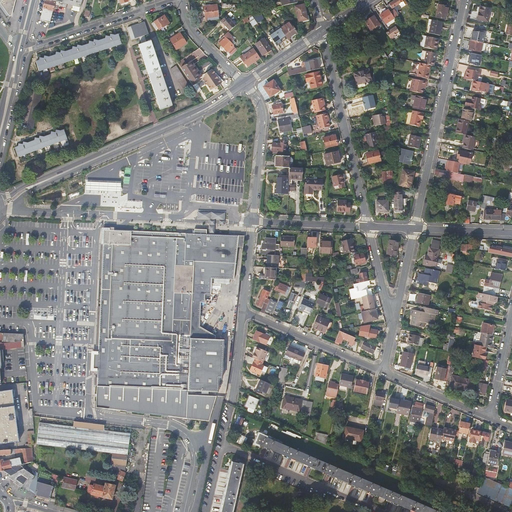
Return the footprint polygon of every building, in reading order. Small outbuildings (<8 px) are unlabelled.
[(0,0),(0,5),(2,4),(11,16),(13,7),(14,0),(0,0)] [(50,0),(45,0),(43,12),(52,14),(54,6),(56,7),(57,4),(67,6),(67,4),(81,8),(82,0),(51,0),(52,0),(50,0)] [(406,2),(404,0),(394,0),(386,6),(389,10),(395,18),(397,22),(398,23),(402,20),(401,18),(396,11),(406,4),(405,3),(406,2)] [(299,22),(302,21),(308,20),(307,16),(304,4),(295,6),(299,22)] [(204,6),(206,21),(218,19),(217,5),(204,6)] [(448,7),(444,6),(443,5),(439,5),(436,17),(446,19),(448,7)] [(488,22),(490,9),(481,7),(478,19),(488,22)] [(386,23),(395,18),(389,10),(381,15),(386,23)] [(428,19),(429,15),(425,14),(426,11),(423,10),(419,17),(428,19)] [(264,20),(260,11),(250,13),(253,16),(257,23),(264,20)] [(50,22),(52,14),(43,12),(41,20),(50,22)] [(170,23),(164,15),(154,22),(159,30),(170,23)] [(221,21),(230,31),(235,26),(228,18),(229,17),(227,15),(221,21)] [(380,25),(374,16),(365,22),(371,31),(380,25)] [(440,29),(441,22),(430,19),(428,24),(431,25),(429,34),(440,36),(441,29),(440,29)] [(144,35),(149,34),(145,22),(127,28),(130,36),(134,35),(135,39),(139,37),(141,44),(138,45),(160,109),(173,105),(151,40),(147,42),(144,35)] [(290,22),(281,28),(287,37),(289,39),(298,33),(290,22)] [(282,41),(287,37),(281,28),(281,27),(275,31),(282,41)] [(396,27),(386,33),(391,40),(394,38),(393,36),(399,32),(396,27)] [(276,45),(282,41),(275,31),(270,35),(276,45)] [(473,31),(471,40),(482,43),(484,33),(473,31)] [(228,51),(232,55),(237,50),(233,45),(231,43),(233,40),(234,40),(232,37),(232,36),(228,32),(218,41),(220,43),(219,43),(222,46),(226,49),(228,51)] [(170,39),(177,49),(187,43),(180,33),(170,39)] [(121,43),(118,34),(115,35),(111,34),(110,37),(106,36),(105,38),(99,40),(94,39),(93,42),(89,41),(89,43),(82,46),(78,45),(77,47),(73,47),(72,49),(65,51),(61,50),(60,53),(56,52),(56,54),(49,56),(45,56),(44,58),(40,57),(39,60),(36,61),(39,70),(121,43)] [(437,43),(438,39),(427,36),(425,47),(434,49),(436,43),(437,43)] [(256,44),(263,55),(271,49),(264,39),(256,44)] [(470,44),(468,52),(472,53),(482,56),(483,56),(486,43),(482,43),(471,40),(469,40),(469,44),(470,44)] [(391,51),(387,57),(389,60),(392,57),(397,49),(394,47),(392,52),(391,51)] [(378,49),(386,61),(389,60),(387,57),(382,48),(378,49)] [(256,60),(260,57),(254,49),(250,51),(250,52),(245,56),(244,55),(240,57),(243,62),(244,61),(247,66),(254,62),(253,61),(255,59),(256,60)] [(433,66),(435,61),(434,61),(435,53),(427,51),(424,64),(431,66),(433,66)] [(479,65),(482,56),(472,53),(471,58),(469,58),(468,62),(479,65)] [(292,68),(288,69),(290,75),(320,68),(318,59),(305,62),(306,68),(292,71),(292,68)] [(194,67),(195,66),(191,61),(181,68),(191,83),(194,80),(197,79),(200,77),(194,67)] [(420,63),(417,77),(427,79),(428,79),(431,66),(424,64),(420,63)] [(189,84),(176,65),(171,69),(183,88),(189,84)] [(202,80),(205,81),(211,90),(221,83),(215,74),(216,73),(212,69),(205,74),(202,80)] [(480,72),(467,69),(466,74),(464,73),(463,79),(473,81),(477,81),(478,77),(479,77),(480,72)] [(371,79),(368,70),(354,73),(357,84),(358,88),(365,86),(364,82),(371,81),(371,79)] [(322,85),(319,72),(306,75),(308,82),(310,81),(312,88),(322,85)] [(215,74),(221,83),(224,81),(216,73),(215,74)] [(426,86),(427,82),(413,79),(410,91),(422,94),(423,89),(424,86),(426,86)] [(278,86),(274,80),(264,87),(270,97),(281,90),(278,86)] [(489,84),(477,81),(473,81),(472,85),(473,86),(472,90),(478,92),(479,90),(482,91),(482,92),(487,93),(489,84)] [(36,90),(27,128),(33,129),(42,91),(36,90)] [(372,101),(370,96),(359,98),(361,104),(362,104),(364,109),(368,108),(367,105),(371,105),(370,101),(372,101)] [(424,110),(426,98),(416,96),(415,102),(414,108),(424,110)] [(470,107),(470,108),(479,110),(480,104),(479,104),(480,98),(468,96),(465,106),(470,107)] [(313,104),(315,112),(326,110),(324,105),(324,102),(325,102),(324,97),(312,100),(313,104)] [(273,104),(275,118),(278,117),(284,116),(282,103),(273,104)] [(463,109),(461,119),(469,121),(470,121),(472,112),(463,109)] [(421,119),(422,113),(413,111),(410,125),(419,127),(421,119)] [(328,112),(317,115),(320,129),(330,126),(329,120),(328,118),(329,117),(328,112)] [(289,119),(300,117),(299,113),(284,116),(278,117),(281,132),(291,130),(289,119)] [(381,115),(374,116),(376,126),(385,124),(384,117),(381,118),(381,115)] [(457,128),(456,133),(465,135),(466,135),(469,121),(461,119),(460,119),(458,129),(457,128)] [(310,126),(302,128),(303,132),(304,134),(312,132),(310,126)] [(67,138),(64,129),(61,131),(56,129),(56,132),(52,132),(51,134),(44,136),(40,136),(39,138),(35,137),(35,140),(28,142),(24,142),(23,144),(19,143),(18,146),(15,147),(19,156),(67,138)] [(366,135),(369,148),(378,146),(375,132),(366,135)] [(338,145),(335,135),(324,138),(326,147),(338,145)] [(465,135),(462,148),(472,151),(475,137),(466,135),(465,135)] [(411,136),(408,147),(419,149),(420,140),(418,140),(419,137),(411,136)] [(287,141),(281,141),(281,143),(273,142),(272,150),(280,151),(280,153),(286,152),(287,141)] [(495,147),(497,143),(495,143),(493,142),(490,154),(487,167),(492,168),(492,165),(491,165),(493,156),(495,147)] [(412,151),(402,149),(399,162),(411,164),(412,160),(410,160),(412,151)] [(341,162),(338,151),(325,155),(327,165),(341,162)] [(380,161),(378,151),(367,154),(369,164),(380,161)] [(469,165),(472,154),(459,151),(457,158),(460,159),(459,162),(469,165)] [(277,156),(276,167),(281,167),(289,167),(289,156),(277,156)] [(503,166),(511,168),(511,165),(511,160),(504,159),(503,166)] [(289,178),(302,179),(303,168),(290,167),(290,170),(289,177),(289,178)] [(414,172),(404,170),(400,185),(406,186),(406,185),(410,186),(412,177),(413,177),(414,172)] [(463,181),(472,183),(473,181),(473,177),(465,175),(440,170),(439,175),(463,180),(463,181)] [(466,170),(465,175),(473,177),(482,179),(483,174),(466,170)] [(392,171),(382,172),(383,184),(392,182),(392,176),(393,176),(392,171)] [(340,188),(345,187),(342,174),(332,176),(335,186),(339,185),(340,188)] [(289,178),(289,177),(278,177),(277,186),(275,186),(275,193),(278,193),(278,195),(284,196),(284,194),(289,194),(289,189),(289,180),(289,178)] [(322,189),(322,180),(306,179),(305,193),(312,193),(313,189),(322,189)] [(122,183),(86,182),(86,192),(122,193),(122,183)] [(461,197),(464,197),(466,190),(446,186),(445,190),(448,190),(447,194),(461,197)] [(460,204),(461,197),(447,194),(445,193),(443,203),(453,205),(453,203),(460,204)] [(338,201),(337,211),(350,212),(351,204),(347,203),(347,201),(338,201)] [(388,201),(377,201),(377,212),(388,212),(388,201)] [(475,212),(476,207),(477,205),(477,203),(468,201),(466,210),(475,212)] [(489,219),(505,220),(506,215),(501,215),(501,211),(487,210),(487,216),(489,216),(489,219)] [(207,230),(195,229),(195,234),(153,232),(130,231),(114,230),(114,228),(112,228),(110,227),(110,230),(104,230),(102,280),(100,280),(98,308),(101,308),(99,346),(98,362),(97,386),(96,407),(209,421),(217,396),(188,395),(188,390),(217,392),(219,378),(222,378),(224,340),(216,340),(208,339),(206,336),(195,336),(196,331),(197,319),(198,316),(199,300),(200,292),(204,292),(210,293),(212,277),(216,277),(230,279),(234,279),(238,247),(239,235),(207,234),(207,230)] [(295,237),(281,237),(281,246),(295,246),(295,237)] [(261,249),(261,254),(269,255),(275,255),(276,249),(279,249),(280,245),(276,244),(277,239),(266,238),(266,243),(263,243),(263,250),(261,249)] [(317,238),(308,238),(307,247),(317,248),(317,238)] [(342,241),(345,254),(352,252),(355,251),(352,238),(342,241)] [(325,240),(321,239),(320,253),(333,253),(333,242),(325,241),(325,240)] [(399,243),(390,241),(388,253),(396,255),(399,243)] [(426,255),(424,264),(436,267),(437,262),(441,263),(442,260),(438,259),(440,249),(439,249),(440,245),(432,243),(431,248),(430,247),(428,255),(426,255)] [(473,256),(473,245),(462,245),(461,255),(473,256)] [(489,252),(511,257),(511,249),(497,246),(497,248),(490,246),(489,252)] [(359,254),(358,251),(355,251),(352,252),(353,256),(352,256),(353,262),(356,261),(357,265),(366,262),(363,253),(359,254)] [(269,255),(268,267),(276,268),(278,268),(279,255),(275,255),(269,255)] [(497,259),(496,269),(506,271),(507,262),(497,259)] [(444,264),(442,271),(445,272),(452,274),(454,266),(448,264),(448,265),(444,264)] [(260,276),(260,279),(276,280),(276,268),(268,267),(266,267),(265,276),(260,276)] [(438,284),(440,271),(426,268),(425,274),(419,273),(417,283),(428,285),(429,281),(438,284)] [(357,280),(357,283),(368,281),(366,272),(360,274),(361,279),(357,280)] [(484,289),(483,294),(495,296),(496,293),(494,292),(494,287),(499,288),(502,275),(492,273),(490,281),(486,280),(484,289)] [(350,290),(353,299),(362,297),(372,295),(371,289),(367,290),(367,286),(370,285),(369,280),(368,281),(357,283),(355,284),(356,288),(350,290)] [(280,286),(277,284),(276,285),(275,289),(287,294),(290,289),(287,288),(288,287),(281,284),(280,286)] [(265,303),(261,312),(264,314),(266,308),(268,304),(266,302),(270,293),(264,290),(257,304),(262,306),(264,302),(265,303)] [(292,308),(298,294),(292,292),(286,306),(292,308)] [(428,305),(431,295),(419,293),(417,302),(428,305)] [(492,310),(493,305),(494,301),(495,302),(497,302),(498,297),(495,296),(483,294),(479,293),(478,298),(482,299),(482,302),(480,302),(478,308),(492,310)] [(331,299),(320,294),(316,302),(328,307),(331,299)] [(376,308),(372,295),(362,297),(364,303),(364,306),(361,307),(363,311),(376,308)] [(316,303),(304,298),(299,309),(302,311),(303,310),(311,313),(316,303)] [(437,315),(438,310),(424,307),(423,312),(413,310),(412,315),(414,315),(411,325),(424,327),(425,322),(433,324),(436,315),(437,315)] [(378,319),(376,308),(363,311),(362,312),(362,313),(364,318),(365,322),(378,319)] [(325,331),(329,321),(318,317),(314,327),(317,328),(317,327),(325,331)] [(483,323),(481,332),(492,335),(494,326),(483,323)] [(372,324),(361,326),(360,335),(376,338),(377,333),(378,331),(371,329),(372,324)] [(257,330),(253,339),(267,345),(271,336),(257,330)] [(354,341),(356,337),(344,332),(341,331),(340,331),(336,341),(340,343),(343,337),(351,340),(349,344),(352,346),(353,344),(355,345),(356,342),(354,341)] [(492,344),(492,341),(494,335),(492,335),(481,332),(478,332),(478,336),(481,337),(479,345),(486,346),(493,348),(493,344),(492,344)] [(14,341),(14,348),(24,347),(25,347),(24,334),(0,333),(0,350),(3,350),(6,350),(5,344),(0,344),(0,340),(2,340),(2,341),(14,341)] [(410,334),(408,343),(419,345),(422,346),(423,339),(420,338),(420,336),(410,334)] [(373,354),(377,346),(364,341),(361,348),(373,354)] [(485,353),(486,346),(479,345),(476,344),(473,357),(483,359),(484,359),(485,354),(485,353)] [(300,364),(305,353),(290,346),(283,361),(288,363),(290,360),(300,364)] [(257,347),(253,358),(263,362),(268,352),(257,347)] [(411,366),(414,355),(404,353),(401,365),(406,366),(406,368),(410,369),(411,366)] [(256,359),(251,370),(260,374),(261,371),(266,373),(268,368),(264,366),(265,363),(263,362),(256,359)] [(424,362),(418,360),(415,373),(428,376),(430,367),(423,365),(424,362)] [(328,366),(318,364),(315,379),(325,381),(328,366)] [(279,369),(277,381),(276,383),(283,385),(285,385),(288,369),(283,368),(280,367),(279,369)] [(435,378),(447,381),(448,379),(450,370),(447,369),(437,367),(435,378)] [(450,386),(461,388),(463,378),(452,375),(454,368),(450,367),(450,370),(448,379),(451,380),(450,386)] [(339,385),(351,388),(354,376),(342,374),(339,385)] [(474,380),(463,378),(461,388),(472,391),(474,380)] [(360,380),(356,379),(354,391),(367,394),(370,382),(366,381),(360,379),(360,380)] [(484,380),(478,379),(477,387),(478,387),(477,391),(486,393),(487,389),(485,388),(486,384),(484,384),(484,380)] [(265,396),(270,384),(260,380),(258,385),(257,385),(254,391),(265,396)] [(333,383),(330,383),(327,395),(336,397),(339,385),(335,384),(335,382),(333,382),(333,383)] [(0,443),(19,441),(12,390),(0,391),(0,443)] [(373,404),(382,406),(385,393),(376,391),(373,404)] [(255,410),(259,400),(251,396),(247,406),(248,407),(248,409),(248,411),(252,412),(254,411),(255,410)] [(283,408),(305,412),(307,401),(286,396),(283,408)] [(389,407),(398,409),(400,400),(391,398),(389,407)] [(412,403),(400,400),(398,409),(397,413),(409,415),(412,403)] [(313,402),(307,401),(305,412),(305,414),(310,415),(313,402)] [(422,410),(424,404),(416,402),(415,406),(414,406),(411,422),(419,424),(419,423),(420,423),(423,410),(422,410)] [(434,413),(435,408),(426,405),(424,410),(423,416),(427,417),(426,424),(432,425),(434,413)] [(471,424),(461,422),(459,431),(456,430),(456,434),(459,435),(460,431),(464,432),(463,436),(468,437),(471,424)] [(116,468),(117,468),(122,469),(125,471),(126,466),(131,434),(40,423),(37,444),(113,453),(112,464),(116,464),(116,468)] [(346,426),(344,438),(353,440),(356,427),(352,426),(352,427),(349,427),(346,426)] [(359,427),(356,427),(353,440),(362,442),(364,430),(361,430),(359,429),(359,427)] [(429,439),(441,441),(442,438),(444,430),(431,428),(430,436),(429,439)] [(402,438),(404,431),(395,429),(393,436),(402,438)] [(442,438),(454,441),(456,434),(456,430),(452,429),(451,430),(444,429),(444,430),(442,438)] [(474,439),(479,441),(481,431),(472,429),(472,433),(470,433),(469,436),(471,436),(470,441),(473,442),(474,439)] [(490,433),(481,431),(479,441),(479,444),(486,445),(487,440),(489,441),(491,434),(489,433),(490,433)] [(256,443),(380,496),(386,499),(415,511),(440,511),(260,434),(256,443)] [(328,437),(316,434),(315,440),(326,445),(328,437)] [(502,455),(511,456),(511,443),(505,442),(502,455)] [(433,448),(427,446),(426,451),(434,455),(436,450),(433,450),(433,448)] [(53,453),(54,449),(39,447),(38,458),(42,458),(43,451),(53,453)] [(23,452),(25,464),(34,462),(33,459),(32,448),(0,450),(0,455),(11,455),(11,454),(15,454),(15,453),(23,452)] [(496,451),(490,450),(490,454),(488,463),(487,464),(497,465),(499,454),(495,453),(496,451)] [(3,459),(0,459),(0,471),(1,471),(4,471),(12,468),(12,466),(22,464),(20,458),(4,461),(3,459)] [(232,511),(243,464),(233,462),(222,511),(232,511)] [(470,466),(462,462),(461,466),(473,471),(473,469),(469,467),(470,466)] [(447,474),(449,470),(433,463),(430,470),(432,471),(428,480),(501,511),(506,511),(508,507),(445,480),(447,474)] [(30,489),(36,493),(38,480),(38,473),(36,472),(35,473),(22,464),(12,466),(12,468),(13,474),(7,476),(14,481),(14,483),(21,488),(22,486),(29,491),(30,489)] [(479,470),(474,468),(473,469),(473,471),(483,476),(485,477),(486,471),(486,470),(485,470),(484,471),(482,471),(482,473),(478,472),(479,470)] [(491,472),(486,471),(485,477),(489,479),(490,476),(496,478),(497,473),(495,473),(496,470),(492,469),(491,472)] [(408,476),(397,471),(396,475),(407,480),(408,476)] [(62,487),(75,490),(77,480),(64,477),(65,476),(61,476),(60,482),(63,483),(62,487)] [(48,483),(38,480),(36,493),(36,494),(50,498),(53,486),(48,485),(48,483)] [(92,495),(112,499),(116,485),(106,483),(105,486),(94,484),(94,486),(90,485),(88,492),(92,492),(92,495)] [(511,489),(508,487),(499,483),(496,489),(499,490),(495,500),(501,503),(502,502),(511,506),(511,505),(511,489)]
